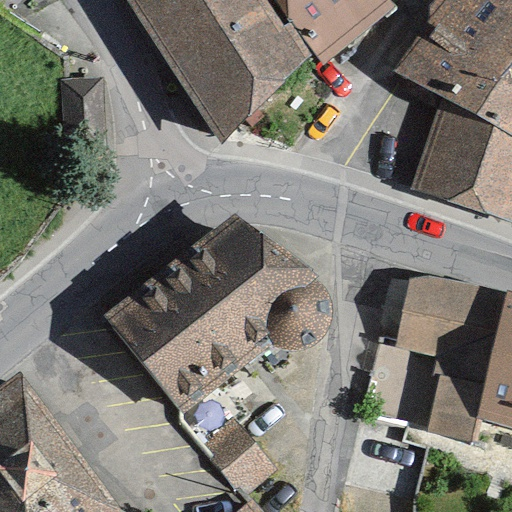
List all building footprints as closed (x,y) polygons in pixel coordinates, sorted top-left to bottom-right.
[(380,0),(119,0),(220,144),(308,65),(389,8),(380,0)] [(433,104),(409,192),(511,229),(511,0),(434,0),(422,13),(386,71),(433,104)] [(236,216),(107,317),(183,412),(270,348),(290,352),(311,349),(323,340),(332,321),(334,304),(327,288),(318,276),(236,216)] [(407,286),(378,408),(472,448),(481,422),(501,300),(462,290),(407,286)] [(511,303),(501,300),(481,422),(511,429),(511,303)] [(109,511),(11,388),(0,396),(0,511),(109,511)] [(272,471),(231,427),(199,458),(240,501),(272,471)]
